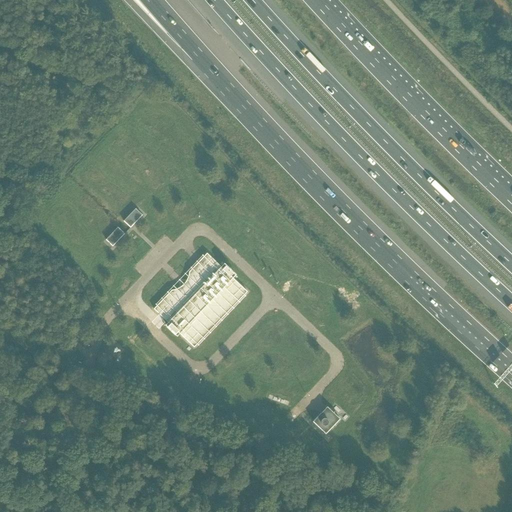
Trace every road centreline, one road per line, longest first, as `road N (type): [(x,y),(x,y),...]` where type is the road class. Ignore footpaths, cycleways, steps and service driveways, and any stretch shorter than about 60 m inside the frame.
road 1 (trunk): [(202,61),(350,216),(511,367)]
road 2 (motorway): [(212,0),(315,117),(511,305)]
road 3 (motorway): [(511,266),(250,0)]
road 4 (unclassified): [(300,511),(0,403)]
road 5 (trunk): [(511,201),(315,0)]
